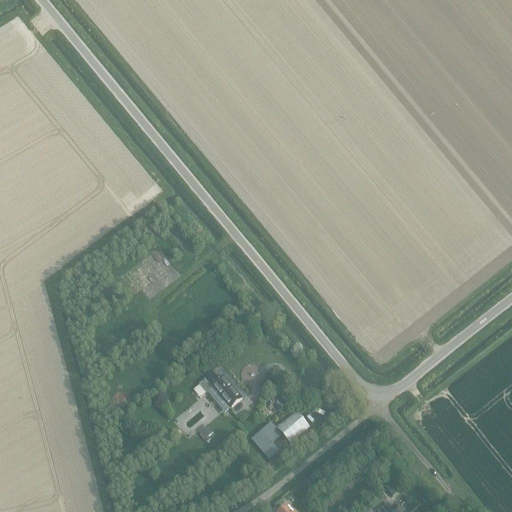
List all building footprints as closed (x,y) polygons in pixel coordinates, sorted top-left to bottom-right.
[(205,380),(198,385),(205,394),(207,392),(225,413),(230,410),(243,399),(224,376),(219,380),(213,372),(204,379),(205,380)] [(308,427),(297,414),(278,431),(290,444),(308,427)] [(282,436),(276,430),(270,423),(251,439),(269,460),(278,451),(272,445),(282,436)] [(207,426),(199,433),(207,443),(210,440),(208,438),(213,434),(207,426)] [(391,481),(384,487),(392,497),(398,491),(391,481)] [(405,511),(401,507),(396,511),(394,511),(388,503),(377,511),(405,511)]
